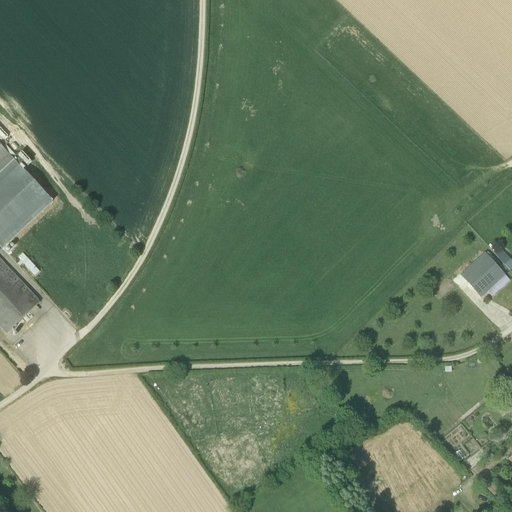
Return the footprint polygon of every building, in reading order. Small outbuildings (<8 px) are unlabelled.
[(0,184),(19,166),(0,144),(0,184)] [(19,166),(0,184),(0,243),(49,198),(19,166)] [(510,272),(511,269),(511,260),(504,250),(497,255),(510,272)] [(23,254),(18,258),(35,277),(39,273),(23,254)] [(487,292),(505,276),(486,254),(461,276),(480,298),(487,292)] [(0,326),(7,334),(27,358),(63,328),(40,303),(0,258),(0,326)] [(509,280),(505,276),(487,292),(492,296),(509,280)] [(318,459),(314,454),(308,458),(320,474),(330,467),(321,455),(318,459)]
